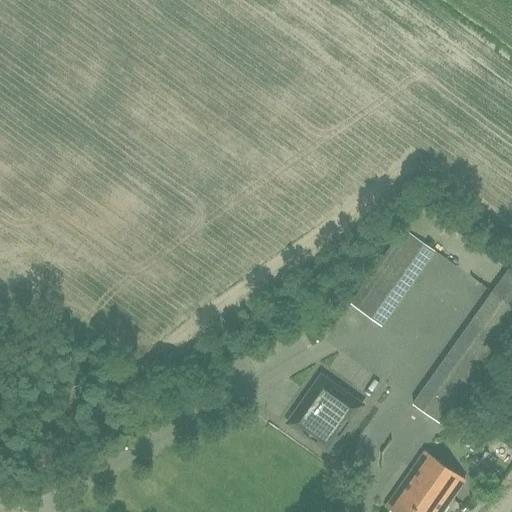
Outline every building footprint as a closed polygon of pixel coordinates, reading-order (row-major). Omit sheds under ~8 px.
[(435,251),(404,229),(352,305),(383,327),(435,251)] [(511,270),(510,268),(415,405),(446,426),(511,330),(511,270)] [(419,324),(433,298),(423,292),(408,318),(419,324)] [(301,428),(331,450),(362,406),(324,379),(297,417),(301,428)] [(396,511),(443,511),(466,481),(427,453),(388,506),(396,511)]
